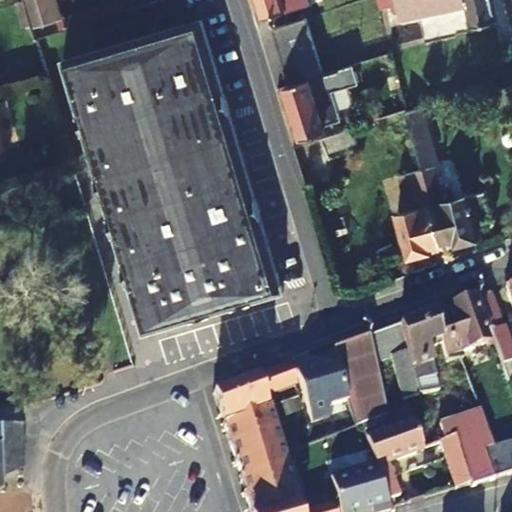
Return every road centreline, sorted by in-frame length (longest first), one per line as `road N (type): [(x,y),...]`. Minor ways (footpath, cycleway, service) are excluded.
road 1 (residential): [(55,511),(56,442),(122,401),(333,323)]
road 2 (residential): [(333,323),(233,0)]
road 3 (residential): [(333,323),(511,260)]
